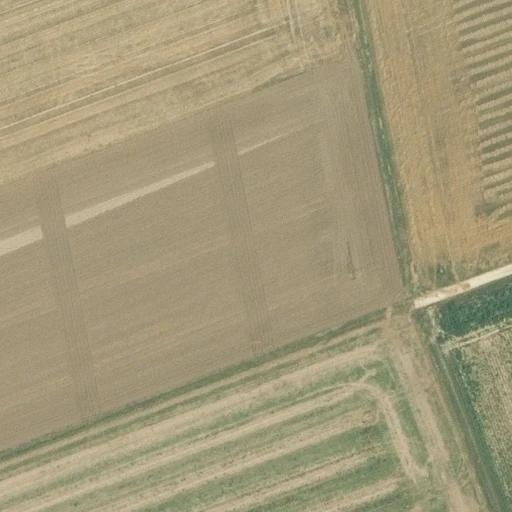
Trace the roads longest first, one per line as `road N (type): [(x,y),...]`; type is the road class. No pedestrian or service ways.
road 1 (track): [(0,471),(411,304)]
road 2 (track): [(352,0),(411,304)]
road 3 (track): [(411,304),(489,511)]
